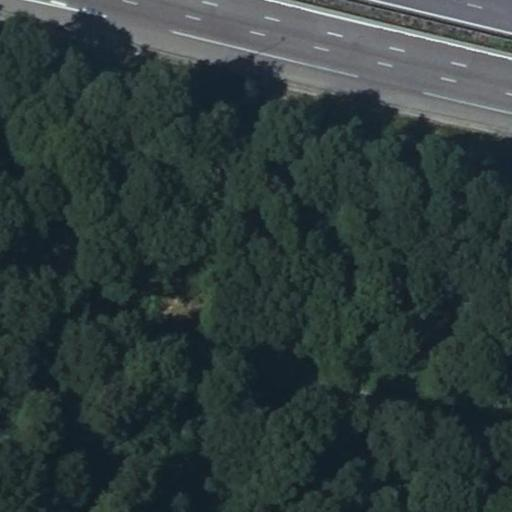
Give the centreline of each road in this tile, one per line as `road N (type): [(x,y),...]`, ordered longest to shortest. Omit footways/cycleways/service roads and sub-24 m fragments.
road 1 (track): [(0,303),(511,435)]
road 2 (motorway): [(171,0),(511,82)]
